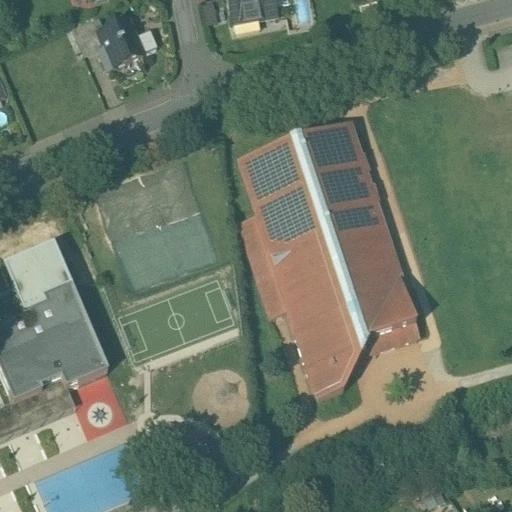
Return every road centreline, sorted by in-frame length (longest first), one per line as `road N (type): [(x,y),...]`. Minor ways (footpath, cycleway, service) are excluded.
road 1 (tertiary): [(511,5),(201,100)]
road 2 (tertiary): [(201,100),(0,179)]
